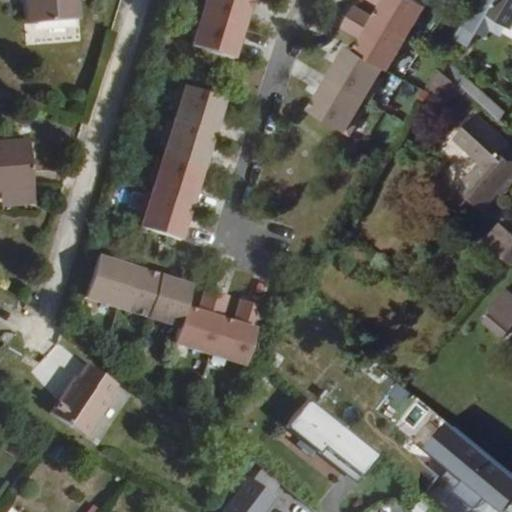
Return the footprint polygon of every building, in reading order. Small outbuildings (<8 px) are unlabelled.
[(76,0),(24,0),(26,19),(78,14),(76,0)] [(202,0),(191,40),(233,53),(248,0),(202,0)] [(383,0),(381,4),(377,11),(357,0),(349,14),(369,26),(366,31),(358,44),(350,39),(312,105),(354,129),(367,106),(363,104),(369,94),(373,97),(387,74),(382,71),(388,62),(392,64),(432,0),(431,0),(383,0)] [(489,0),(488,0),(474,0),(467,13),(479,19),(489,0)] [(511,0),(488,0),(489,0),(511,12),(511,0)] [(349,14),(346,20),(366,31),(369,26),(349,14)] [(426,81),(449,103),(461,90),(438,68),(426,81)] [(167,118),(160,142),(164,144),(161,154),(156,153),(148,177),(153,179),(150,189),(145,188),(137,212),(142,214),(139,224),(180,237),(225,93),(180,79),(171,107),(175,109),(172,119),(167,118)] [(32,181),(27,135),(0,138),(0,184),(2,184),(32,181)] [(511,164),(492,147),(456,188),(480,211),(491,198),(511,175),(511,164)] [(495,201),(511,181),(511,175),(491,198),(495,201)] [(32,181),(2,184),(4,198),(33,194),(32,181)] [(483,245),(509,268),(511,264),(511,238),(499,227),(483,245)] [(171,341),(178,344),(191,306),(185,305),(192,283),(97,254),(83,295),(177,325),(171,341)] [(199,309),(205,310),(212,288),(206,287),(199,309)] [(199,309),(191,306),(178,344),(243,364),(263,305),(247,300),(240,322),(234,320),(221,315),(227,293),(212,288),(205,310),(199,309)] [(240,322),(247,300),(241,298),(234,320),(240,322)] [(511,325),(492,308),(480,322),(501,339),(511,325)] [(75,378),(72,376),(48,412),(87,438),(112,402),(108,399),(117,385),(85,363),(75,378)] [(379,458),(308,400),(290,422),(361,480),(379,458)] [(284,429),(356,487),(361,480),(290,422),(284,429)] [(418,494),(409,508),(414,511),(427,511),(433,504),(418,494)]
